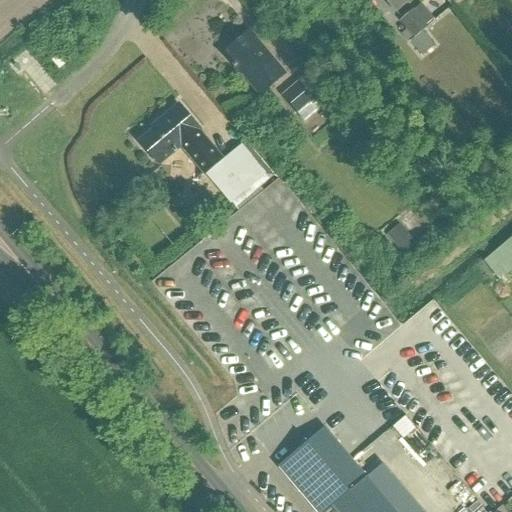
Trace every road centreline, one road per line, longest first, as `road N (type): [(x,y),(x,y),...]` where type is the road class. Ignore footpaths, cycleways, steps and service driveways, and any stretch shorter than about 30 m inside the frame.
road 1 (primary): [(225,511),(29,276)]
road 2 (unclassified): [(57,101),(91,71),(138,0)]
